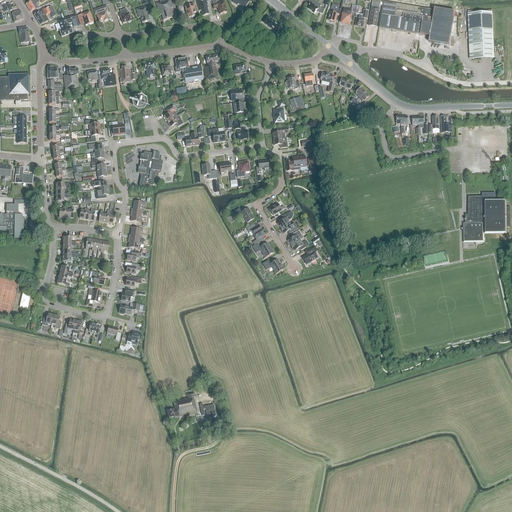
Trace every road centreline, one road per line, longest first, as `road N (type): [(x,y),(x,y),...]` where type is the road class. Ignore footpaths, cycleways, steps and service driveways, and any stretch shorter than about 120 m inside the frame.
road 1 (tertiary): [(511,105),(405,106),(349,64)]
road 2 (residential): [(113,144),(162,138),(182,157),(263,149)]
road 3 (residential): [(295,271),(255,205),(281,186),(279,162),(263,149)]
